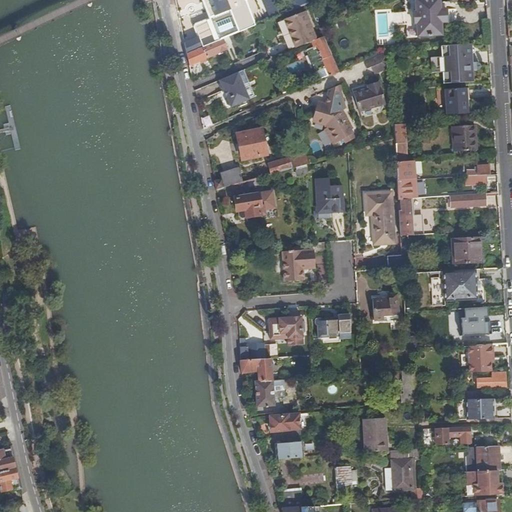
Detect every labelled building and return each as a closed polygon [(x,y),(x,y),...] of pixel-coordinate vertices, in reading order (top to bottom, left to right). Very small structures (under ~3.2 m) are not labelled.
[(201,0),(209,18),(218,40),(225,37),(253,25),(243,1),(244,0),(201,0)] [(273,0),(261,0),(270,18),(279,14),(276,7),(273,0)] [(296,0),(287,4),(290,10),(300,5),(297,0),(296,0)] [(441,0),(416,0),(418,12),(416,13),(418,25),(420,25),(423,38),(448,33),(445,20),(443,8),(441,0)] [(449,7),(443,8),(445,20),(451,19),(449,7)] [(284,19),(296,47),(312,40),(316,38),(305,10),(284,19)] [(198,37),(202,47),(218,40),(209,18),(193,24),(198,37)] [(329,74),(338,71),(323,35),(316,38),(312,40),(314,46),(306,49),(316,72),(326,67),(329,74)] [(198,37),(184,43),(186,54),(202,47),(198,37)] [(186,54),(189,65),(229,48),(225,37),(218,40),(202,47),(186,54)] [(442,60),(447,59),(447,56),(460,55),(465,62),(473,61),(472,43),(441,45),(442,57),(442,60)] [(374,73),(388,67),(388,66),(388,58),(387,50),(363,60),(366,67),(371,66),(374,73)] [(478,61),(473,61),(465,62),(460,55),(447,56),(447,59),(442,60),(443,69),(448,69),(448,72),(473,70),(478,70),(479,70),(480,68),(481,67),(481,65),(481,64),(480,63),(479,62),(478,61)] [(442,60),(442,57),(431,57),(432,73),(443,72),(442,69),(443,69),(442,60)] [(237,72),(243,84),(248,82),(243,69),(237,72)] [(474,81),(473,70),(448,72),(448,69),(443,69),(442,69),(443,72),(443,83),(474,81)] [(223,89),(224,92),(226,96),(225,99),(227,104),(230,105),(230,106),(248,99),(243,84),(237,72),(219,80),(220,80),(223,89)] [(310,82),(311,82),(309,77),(288,86),(291,91),(308,83),(310,82)] [(345,108),(338,84),(327,89),(324,104),(318,102),(313,121),(324,124),(327,126),(326,129),(335,143),(345,138),(347,142),(356,136),(354,132),(354,131),(350,124),(351,123),(343,109),(345,108)] [(360,117),(385,105),(375,84),(364,89),(366,93),(352,100),(360,117)] [(446,114),(468,112),(467,88),(444,89),(446,114)] [(454,149),(475,147),(473,122),(452,124),(454,149)] [(394,142),(395,155),(405,154),(403,123),(393,124),(394,137),(394,138),(394,142)] [(266,154),(261,129),(237,134),(242,159),(266,154)] [(233,185),(246,181),(308,164),(309,163),(305,153),(240,172),(239,169),(222,174),(224,179),(215,182),(216,187),(216,190),(233,185)] [(414,160),(396,162),(397,180),(415,179),(414,160)] [(467,169),(468,176),(486,174),(490,174),(489,173),(492,172),(492,166),(489,166),(489,165),(477,166),(477,169),(467,169)] [(468,176),(458,176),(458,180),(465,180),(465,185),(486,183),(486,174),(468,176)] [(339,195),(342,195),(342,185),(329,186),(328,177),(315,178),(317,209),(330,209),(330,212),(340,212),(339,199),(339,195)] [(397,180),(398,199),(400,199),(409,198),(417,198),(415,179),(397,180)] [(246,181),(233,185),(236,198),(234,198),(235,211),(237,211),(238,216),(241,218),(264,214),(263,209),(274,207),(271,192),(249,195),(246,181)] [(374,230),(372,231),(373,243),(395,242),(391,192),(365,194),(366,214),(373,214),(374,230)] [(486,193),(450,196),(450,207),(487,205),(486,193)] [(411,215),(409,198),(400,199),(400,210),(399,210),(400,236),(409,235),(423,234),(422,214),(411,215)] [(454,264),(483,262),(482,237),(452,239),(454,264)] [(326,242),(313,243),(313,250),(313,254),(327,253),(326,242)] [(314,268),(313,254),(313,250),(301,251),(301,250),(282,251),(284,281),(303,280),(302,269),(314,268)] [(388,256),(389,269),(402,268),(401,255),(388,256)] [(476,269),(444,271),(446,299),(478,297),(477,287),(477,281),(476,269)] [(371,298),(372,298),(388,297),(388,294),(389,294),(388,290),(384,290),(384,294),(371,295),(371,298)] [(388,297),(372,298),(373,309),(373,320),(383,319),(383,317),(390,317),(390,315),(398,314),(397,293),(389,294),(388,294),(388,297)] [(373,320),(373,309),(370,309),(371,319),(372,319),(373,323),(400,321),(399,314),(398,314),(390,315),(390,317),(383,317),(383,319),(373,320)] [(329,319),(349,318),(348,313),(337,313),(337,316),(315,317),(314,319),(314,323),(316,325),(317,325),(318,338),(322,338),(323,343),(340,342),(340,339),(350,339),(350,336),(331,337),(329,319)] [(288,345),(303,344),(301,316),(276,318),(276,322),(268,323),(269,334),(287,332),(287,338),(288,345)] [(350,336),(349,318),(329,319),(331,337),(350,336)] [(265,359),(264,352),(264,343),(248,344),(249,360),(265,359)] [(493,356),(493,344),(468,345),(469,372),(491,371),(491,361),(490,357),(493,356)] [(240,358),(240,360),(249,360),(248,346),(239,347),(240,358)] [(259,381),(272,380),(271,358),(265,359),(249,360),(240,360),(242,373),(254,371),(254,369),(258,369),(258,371),(259,381)] [(400,394),(400,402),(404,402),(418,401),(416,375),(415,370),(401,371),(402,393),(400,394)] [(495,372),(495,378),(477,379),(478,387),(506,385),(505,372),(495,372)] [(259,381),(256,381),(257,406),(258,406),(258,414),(274,413),(274,405),(272,380),(259,381)] [(466,392),(466,399),(479,399),(479,391),(466,392)] [(466,399),(467,419),(494,418),(493,398),(479,399),(466,399)] [(297,428),(296,413),(270,416),(271,431),(297,428)] [(388,436),(391,435),(390,418),(364,420),(366,452),(389,451),(388,436)] [(458,427),(447,428),(435,428),(436,445),(447,444),(447,436),(458,436),(458,427)] [(423,429),(424,449),(432,449),(430,429),(423,429)] [(276,443),(277,459),(303,457),(302,441),(276,443)] [(497,470),(500,471),(499,446),(477,447),(478,471),(481,472),(497,470)] [(11,447),(3,449),(5,459),(13,457),(11,447)] [(0,470),(15,467),(13,457),(5,459),(3,449),(0,449),(0,470)] [(391,468),(393,490),(411,489),(411,501),(423,500),(422,499),(422,494),(422,489),(412,489),(410,459),(420,458),(420,449),(390,451),(391,468)] [(0,490),(0,491),(20,487),(15,467),(0,470),(0,490)] [(351,467),(336,468),(337,490),(352,489),(352,482),(351,472),(351,467)] [(465,485),(466,497),(468,497),(503,495),(502,470),(500,471),(481,472),(478,471),(467,472),(468,485),(465,485)] [(283,493),(284,508),(303,507),(302,492),(283,493)] [(477,511),(498,511),(499,511),(498,501),(477,503),(477,511)] [(477,511),(477,503),(463,503),(463,511),(477,511)]
